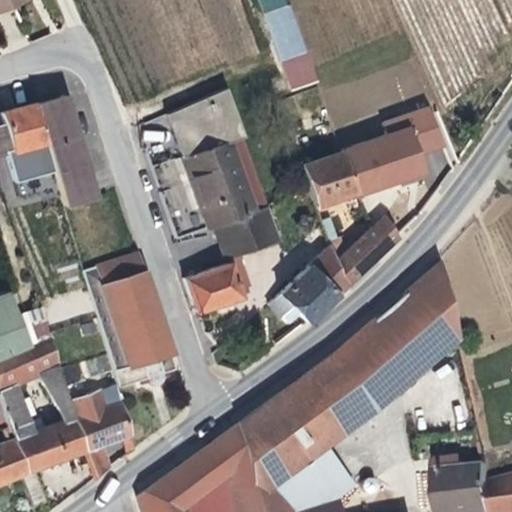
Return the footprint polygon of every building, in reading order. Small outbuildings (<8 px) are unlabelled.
[(0,0),(0,20),(16,13),(13,4),(22,0),(0,0)] [(291,0),(259,0),(286,91),(315,83),(291,0)] [(167,141),(174,160),(192,211),(164,221),(171,241),(207,229),(258,211),(261,210),(243,158),(219,90),(171,112),(159,117),(167,141)] [(59,97),(28,107),(39,145),(57,208),(89,197),(59,97)] [(28,107),(0,115),(0,156),(39,145),(28,107)] [(335,152),(336,155),(349,192),(350,195),(392,182),(394,186),(418,177),(412,156),(437,147),(422,111),(375,126),(381,137),(335,152)] [(336,155),(294,168),(307,206),(349,192),(336,155)] [(273,244),(264,220),(261,210),(258,211),(207,229),(219,262),(270,245),(273,244)] [(378,219),(328,266),(336,290),(390,239),(378,219)] [(292,314),(300,323),(336,290),(328,266),(320,242),(314,248),(317,252),(262,305),(274,319),(276,317),(286,307),(292,314)] [(131,252),(75,269),(110,385),(135,377),(137,382),(145,385),(152,383),(155,376),(154,371),(166,367),(131,252)] [(433,260),(367,320),(327,356),(230,426),(249,497),(275,479),(288,469),(315,449),(345,428),(368,412),(377,405),(381,401),(413,373),(452,339),(433,260)] [(236,261),(179,281),(190,314),(237,299),(234,290),(245,287),(236,261)] [(0,352),(19,344),(0,293),(0,352)] [(286,307),(276,317),(281,324),(292,314),(286,307)] [(17,326),(23,343),(41,335),(36,318),(17,326)] [(3,432),(19,476),(30,507),(45,500),(34,469),(79,451),(63,402),(59,391),(41,335),(23,343),(19,344),(0,352),(0,420),(4,431),(3,432)] [(59,391),(63,402),(85,393),(82,382),(59,391)] [(63,402),(79,451),(117,436),(124,433),(114,399),(99,406),(92,390),(85,393),(63,402)] [(252,511),(249,497),(230,426),(132,497),(136,511),(252,511)] [(0,482),(19,476),(3,432),(0,433),(0,482)] [(124,433),(117,436),(122,455),(129,449),(124,433)] [(252,511),(314,511),(346,492),(315,449),(288,469),(275,479),(249,497),(252,511)] [(81,459),(88,480),(103,469),(98,452),(81,459)] [(431,461),(435,511),(484,511),(483,486),(483,468),(462,469),(442,470),(442,459),(431,461)] [(461,459),(442,459),(442,470),(462,469),(461,459)] [(511,511),(511,478),(483,486),(484,511),(511,511)]
